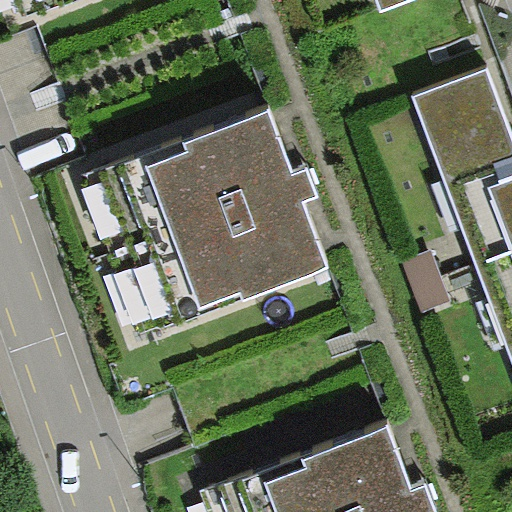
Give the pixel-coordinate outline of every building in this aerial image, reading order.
[(27,0),(34,15),(70,0),(27,0)] [(511,315),(511,98),(499,64),(428,90),(511,315)] [(153,332),(343,256),(283,107),(93,182),(153,332)] [(414,250),(429,300),(458,292),(443,242),(414,250)] [(217,511),(437,511),(399,416),(210,491),(217,511)]
